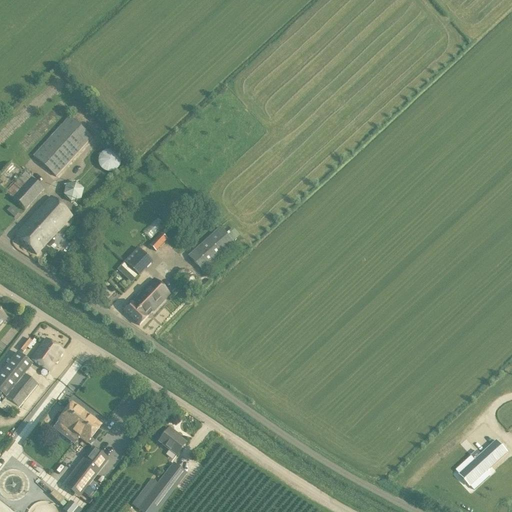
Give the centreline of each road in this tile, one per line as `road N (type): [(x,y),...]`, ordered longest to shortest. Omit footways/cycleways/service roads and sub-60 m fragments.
road 1 (unclassified): [(418,511),(335,468),(0,243)]
road 2 (unclassified): [(350,511),(0,286)]
